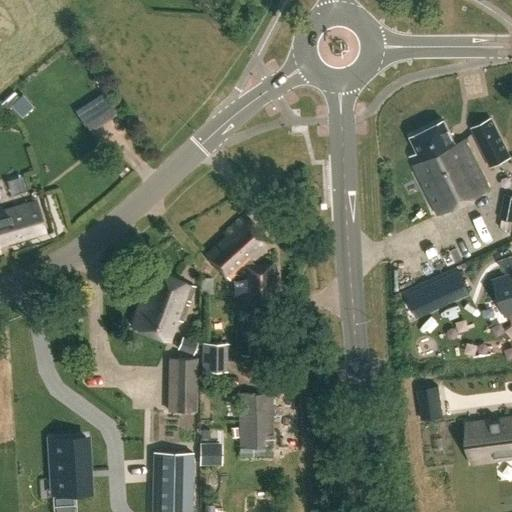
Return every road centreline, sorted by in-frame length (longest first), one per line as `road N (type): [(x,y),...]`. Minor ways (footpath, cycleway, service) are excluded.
road 1 (primary): [(374,511),(339,82)]
road 2 (tertiary): [(0,291),(91,243),(238,111),(308,63)]
road 3 (tertiary): [(511,49),(370,47)]
